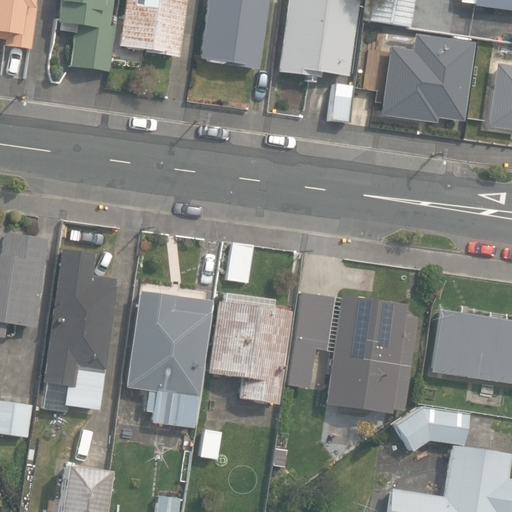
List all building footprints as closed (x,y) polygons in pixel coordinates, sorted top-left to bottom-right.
[(0,42),(0,45),(29,51),(37,0),(0,0),(0,38),(1,38),(0,42)] [(68,66),(108,72),(114,27),(110,27),(113,0),(61,0),(56,36),(72,39),(68,66)] [(122,0),(116,47),(176,56),(184,0),(122,0)] [(205,0),(197,60),(256,69),(266,0),(205,0)] [(284,0),(276,71),(308,76),(309,71),(347,77),(355,0),(284,0)] [(369,0),(367,20),(408,27),(412,0),(369,0)] [(511,0),(470,0),(469,5),(511,12),(511,0)] [(459,102),(511,110),(511,50),(455,42),(450,73),(463,74),(459,102)] [(378,69),(381,53),(365,50),(362,67),(378,69)] [(328,120),(373,127),(380,79),(353,74),(351,86),(334,83),(328,120)] [(0,337),(2,337),(4,323),(33,327),(45,238),(2,231),(0,244),(0,337)] [(224,280),(244,283),(250,245),(229,242),(224,280)] [(96,409),(113,280),(89,276),(92,254),(58,249),(39,383),(43,383),(41,399),(62,402),(61,405),(96,409)] [(148,422),(192,428),(210,301),(137,290),(123,387),(147,390),(144,409),(150,410),(148,422)] [(356,387),(391,393),(398,350),(409,352),(414,317),(402,316),(404,305),(366,299),(363,297),(360,295),(357,295),(353,295),(350,297),(339,295),(327,370),(358,374),(357,380),(356,387)] [(236,399),(275,404),(287,311),(288,308),(271,305),(271,307),(215,300),(206,372),(239,377),(236,399)] [(427,371),(511,383),(511,320),(436,310),(427,371)] [(293,403),(312,406),(325,326),(301,322),(294,364),(298,365),(293,392),(295,392),(293,403)] [(0,434),(24,438),(30,402),(0,397),(0,434)] [(286,424),(318,427),(320,409),(288,405),(286,424)] [(392,425),(409,451),(425,440),(461,445),(467,413),(417,407),(392,425)] [(197,456),(213,459),(218,432),(202,429),(197,456)] [(385,511),(507,511),(511,480),(511,479),(505,478),(508,453),(449,444),(441,496),(389,489),(385,511)] [(271,465),(284,467),(286,449),(273,448),(271,465)] [(56,511),(101,511),(107,472),(64,465),(56,511)] [(153,511),(177,511),(180,499),(156,496),(153,511)]
